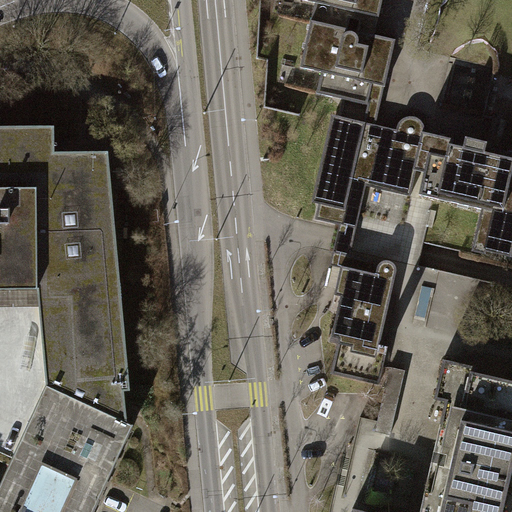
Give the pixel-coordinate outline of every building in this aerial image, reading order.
[(305,0),(314,2),(310,20),(374,35),(381,0),(305,0)] [(395,39),(374,35),(310,20),(299,67),(319,71),(314,93),(366,104),(371,83),(384,86),(395,39)] [(384,86),(371,83),(366,104),(362,122),(375,126),(384,86)] [(330,115),(311,202),(318,203),(315,220),(340,225),(351,182),(365,185),(409,195),(415,170),(411,169),(420,131),(423,131),(422,124),(417,118),(410,116),(401,119),(395,125),(394,130),(375,126),(362,122),(330,115)] [(0,289),(37,290),(45,383),(126,420),(123,391),(129,390),(105,151),(53,152),(53,126),(0,126),(0,289)] [(423,131),(420,131),(411,169),(415,170),(423,172),(417,195),(480,210),(470,251),(485,254),(486,251),(510,256),(511,247),(511,153),(485,147),(486,141),(463,136),(462,141),(423,131)] [(349,253),(365,185),(351,182),(340,225),(331,265),(340,267),(375,275),(377,265),(378,260),(349,253)] [(340,267),(333,295),(340,297),(329,342),(337,343),(330,372),(377,384),(386,345),(378,343),(396,270),(393,263),(385,261),(377,265),(375,275),(340,267)] [(443,359),(434,398),(445,401),(440,421),(459,426),(439,511),(501,511),(509,480),(511,480),(511,379),(475,371),(476,367),(443,359)] [(405,370),(389,366),(374,431),(390,435),(405,370)] [(0,511),(92,511),(133,423),(126,420),(45,383),(0,481),(0,511)]
